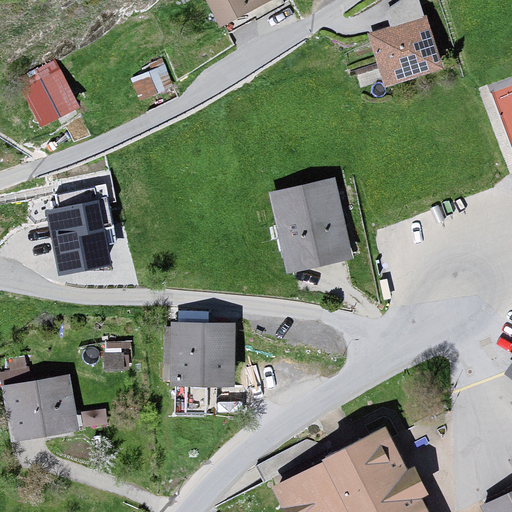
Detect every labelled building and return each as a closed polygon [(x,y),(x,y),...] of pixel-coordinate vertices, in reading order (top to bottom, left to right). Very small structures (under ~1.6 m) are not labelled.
[(274,0),(211,0),(230,32),(277,5),(274,0)] [(432,20),(376,39),(394,92),(449,74),(432,20)] [(67,74),(29,93),(50,132),(87,112),(67,74)] [(511,78),(486,88),(511,157),(511,78)] [(337,180),(272,197),(294,278),(358,261),(337,180)] [(103,208),(55,218),(67,278),(116,268),(103,208)] [(240,327),(168,326),(167,387),(240,388),(240,327)] [(106,340),(107,369),(133,367),(131,338),(106,340)] [(70,376),(5,389),(16,447),(82,434),(70,376)] [(432,511),(392,431),(279,487),(291,511),(432,511)]
